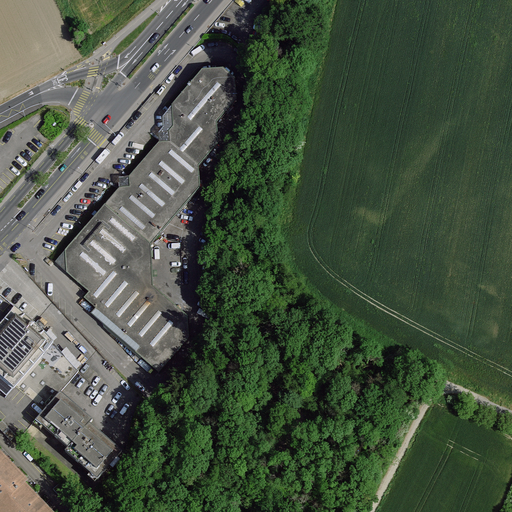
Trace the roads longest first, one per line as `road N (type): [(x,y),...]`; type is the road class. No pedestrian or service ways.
road 1 (primary): [(0,236),(27,217),(112,116)]
road 2 (primary): [(97,106),(0,226)]
road 3 (primary): [(112,116),(213,0)]
road 4 (track): [(439,381),(371,511)]
road 5 (tertiary): [(144,44),(122,61),(36,94)]
